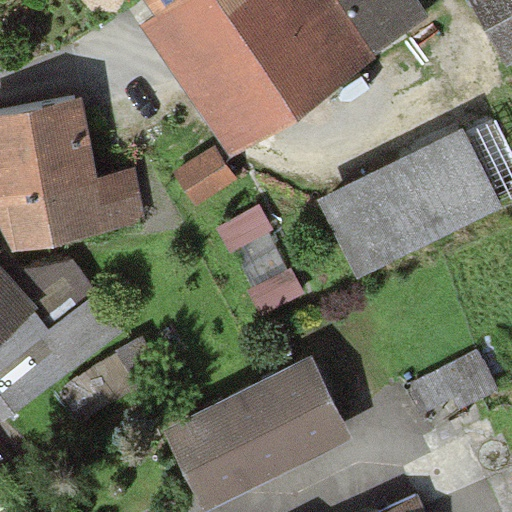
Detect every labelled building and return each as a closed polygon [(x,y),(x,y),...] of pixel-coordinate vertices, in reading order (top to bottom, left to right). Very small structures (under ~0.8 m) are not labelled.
[(374,44),(428,8),(422,0),(155,0),(160,6),(147,15),(232,143),(377,49),(374,44)] [(511,48),(511,0),(477,0),(507,51),(511,48)] [(0,212),(14,236),(143,216),(134,163),(99,169),(84,84),(0,99),(0,212)] [(459,113),(320,183),(361,264),(500,194),(459,113)] [(214,140),(174,165),(195,198),(235,173),(214,140)] [(255,200),(217,220),(231,245),(268,225),(255,200)] [(0,254),(37,295),(0,328),(0,408),(123,325),(73,255),(25,261),(5,242),(0,246),(0,254)] [(0,254),(0,328),(37,295),(0,254)] [(287,262),(247,282),(260,308),(299,288),(287,262)] [(138,394),(166,378),(142,336),(59,384),(81,421),(136,389),(138,394)] [(511,375),(493,338),(406,382),(420,409),(455,391),(461,402),(511,376),(511,375)] [(352,428),(312,349),(167,421),(206,500),(352,428)] [(425,511),(414,488),(364,511),(425,511)]
